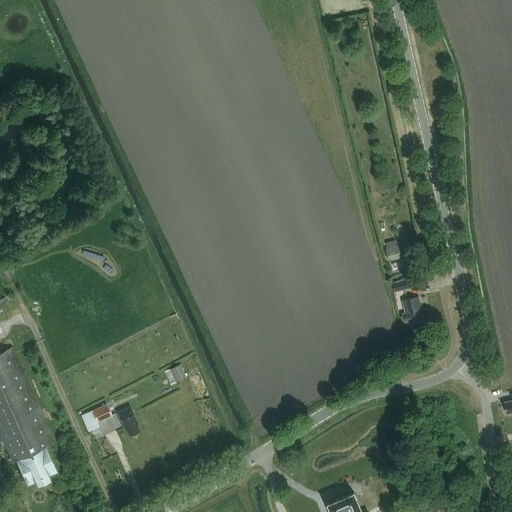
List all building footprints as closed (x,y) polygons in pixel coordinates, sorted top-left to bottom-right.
[(398,246),(386,249),(389,261),(401,258),(398,246)] [(395,291),(410,288),(408,280),(393,283),(395,291)] [(411,323),(424,320),(418,297),(402,301),(405,313),(402,314),(404,322),(410,320),(411,323)] [(49,434),(50,431),(12,347),(0,352),(0,441),(3,448),(5,447),(12,462),(16,460),(27,482),(36,478),(37,482),(48,477),(47,473),(55,469),(45,446),(52,443),(48,434),(49,434)] [(181,364),(170,369),(171,372),(176,382),(187,377),(181,364)] [(511,400),(503,402),(506,413),(511,411),(511,400)] [(107,404),(92,410),(97,422),(112,415),(107,404)] [(129,435),(139,431),(136,424),(138,423),(130,406),(117,412),(125,429),(126,429),(129,435)] [(362,511),(354,492),(328,504),(331,511),(362,511)]
